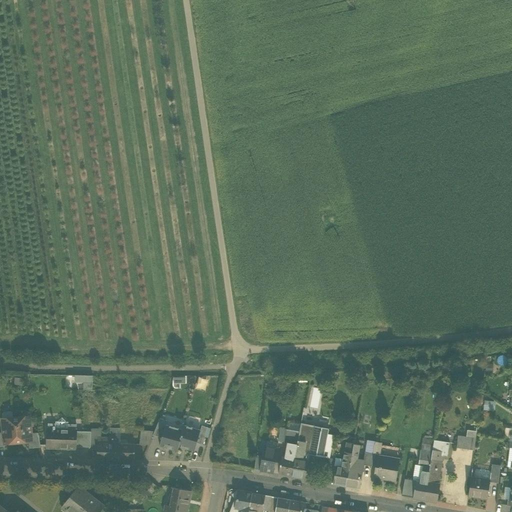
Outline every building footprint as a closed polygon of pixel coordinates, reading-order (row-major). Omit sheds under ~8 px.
[(495,409),(495,400),(484,400),(484,409),(495,409)] [(182,429),(184,425),(185,420),(168,415),(167,420),(165,425),(182,429)] [(187,415),(185,420),(184,425),(200,430),(202,426),(203,420),(187,415)] [(3,433),(4,444),(29,441),(32,441),(31,433),(31,429),(30,429),(29,418),(22,419),(20,417),(13,418),(2,419),(3,433)] [(56,424),(55,424),(55,429),(68,429),(68,422),(66,422),(62,418),(58,422),(56,421),(56,424)] [(153,435),(162,438),(165,425),(167,420),(160,418),(154,432),(153,435)] [(288,422),(287,429),(299,432),(301,424),(288,422)] [(76,429),(68,429),(55,429),(55,424),(48,423),(47,435),(50,435),(50,446),(62,446),(62,445),(67,445),(66,448),(75,449),(76,446),(76,431),(76,429)] [(306,442),(311,444),(315,426),(301,423),(301,424),(299,432),(298,441),(306,442)] [(177,451),(178,447),(183,430),(182,429),(165,425),(162,438),(160,446),(177,451)] [(183,430),(178,447),(194,451),(197,443),(200,430),(184,425),(182,429),(183,430)] [(207,427),(202,426),(200,430),(197,443),(203,444),(207,427)] [(328,429),(315,426),(311,444),(310,450),(309,455),(310,455),(323,457),(327,434),(328,429)] [(91,428),(91,432),(91,446),(98,446),(98,443),(98,437),(101,437),(101,429),(91,428)] [(116,443),(120,443),(120,431),(117,431),(117,429),(110,428),(110,433),(112,433),(111,438),(112,438),(115,438),(114,443),(116,443)] [(287,429),(280,428),(278,441),(285,442),(286,436),(287,429)] [(285,442),(288,443),(297,444),(298,441),(299,432),(287,429),(286,436),(285,442)] [(139,444),(148,445),(153,435),(154,432),(141,430),(139,444)] [(91,447),(91,446),(91,432),(76,431),(76,446),(91,447)] [(29,441),(29,448),(40,447),(38,433),(31,433),(32,441),(29,441)] [(323,457),(329,458),(334,436),(327,434),(323,457)] [(456,448),(468,450),(470,437),(466,437),(458,436),(456,448)] [(365,452),(373,454),(374,444),(376,441),(367,439),(365,452)] [(434,440),(433,446),(439,446),(438,451),(443,452),(447,453),(449,442),(434,440)] [(304,449),(306,442),(298,441),(297,444),(295,459),(302,460),(304,449)] [(382,442),(376,441),(374,444),(373,454),(380,455),(382,442)] [(116,443),(114,443),(111,443),(98,443),(98,446),(97,459),(115,460),(116,443)] [(120,443),(116,443),(115,460),(134,460),(135,444),(120,443)] [(288,443),(285,457),(295,459),(297,444),(288,443)] [(344,454),(352,455),(354,444),(346,443),(344,454)] [(354,444),(352,455),(349,468),(346,486),(359,488),(363,464),(364,460),(357,459),(360,445),(354,444)] [(438,485),(443,456),(443,452),(438,451),(439,446),(433,446),(432,451),(430,466),(427,483),(438,485)] [(260,470),(273,472),(275,462),(277,449),(264,447),(263,456),(260,470)] [(308,461),(310,455),(309,455),(310,450),(304,449),(302,460),(307,461),(308,461)] [(430,466),(432,451),(421,450),(418,465),(423,465),(430,466)] [(363,464),(371,466),(373,454),(365,452),(364,460),(363,464)] [(343,459),(342,467),(349,468),(352,455),(344,454),(343,459)] [(380,455),(373,454),(371,466),(377,467),(378,457),(379,457),(380,455)] [(254,469),(260,470),(263,456),(256,455),(254,469)] [(291,476),(295,459),(285,457),(282,456),(281,463),(279,473),(279,474),(291,476)] [(342,467),(343,459),(335,457),(334,465),(336,466),(342,467)] [(386,480),(394,481),(398,458),(397,458),(397,460),(379,457),(378,457),(377,467),(375,478),(376,478),(376,477),(386,479),(386,480)] [(307,461),(302,460),(295,459),(291,476),(304,478),(307,461)] [(334,476),(336,466),(334,465),(328,464),(326,475),(334,476)] [(423,465),(418,465),(415,464),(412,480),(416,481),(420,482),(423,465)] [(490,482),(498,483),(500,465),(492,464),(491,471),(490,480),(490,481),(490,482)] [(423,465),(420,482),(427,483),(430,466),(423,465)] [(346,486),(349,468),(342,467),(336,466),(334,476),(333,483),(346,486)] [(472,470),(471,478),(490,480),(491,471),(476,469),(472,470)] [(468,495),(487,498),(490,482),(490,481),(490,480),(471,478),(468,495)] [(402,495),(413,497),(416,481),(412,480),(405,479),(402,495)] [(148,494),(150,496),(157,487),(149,480),(141,489),(148,494)] [(424,499),(427,483),(420,482),(416,481),(413,497),(424,499)] [(438,485),(427,483),(424,499),(436,501),(438,485)] [(61,507),(67,511),(99,511),(105,506),(104,505),(102,507),(89,497),(91,495),(79,485),(61,507)] [(503,499),(507,499),(510,500),(511,487),(505,486),(503,499)] [(164,511),(186,511),(191,491),(173,487),(169,505),(166,504),(164,511)] [(135,496),(142,502),(148,494),(141,489),(135,496)] [(248,511),(252,493),(239,490),(238,491),(237,500),(235,500),(229,511),(248,511)] [(265,495),(252,493),(248,511),(256,511),(257,511),(259,511),(261,511),(263,508),(265,495)] [(104,505),(91,495),(89,497),(102,507),(104,505)] [(263,508),(269,509),(272,496),(265,495),(263,508)] [(278,498),(272,496),(269,509),(276,510),(278,498)] [(275,511),(288,511),(290,500),(278,497),(278,498),(276,510),(275,511)] [(290,500),(288,511),(301,511),(303,502),(290,500)]
